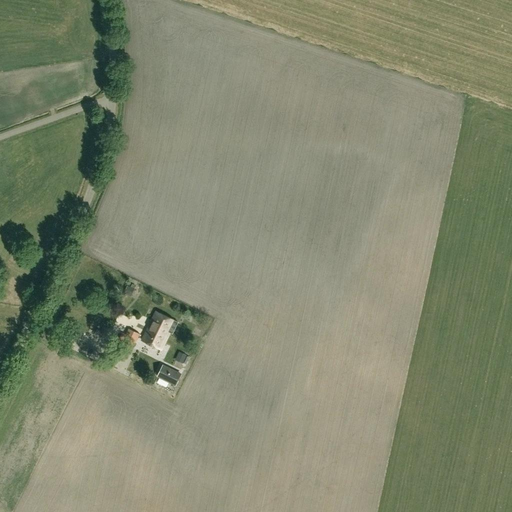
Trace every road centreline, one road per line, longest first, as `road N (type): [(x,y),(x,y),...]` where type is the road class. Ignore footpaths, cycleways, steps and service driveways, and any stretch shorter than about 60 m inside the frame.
road 1 (unclassified): [(0,384),(99,168),(114,88),(108,0)]
road 2 (unknown): [(114,88),(0,133)]
